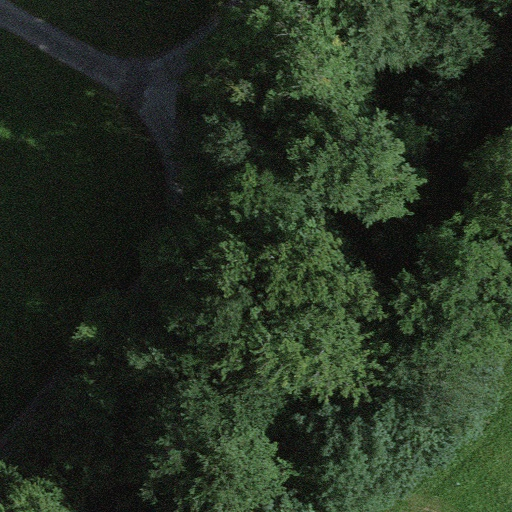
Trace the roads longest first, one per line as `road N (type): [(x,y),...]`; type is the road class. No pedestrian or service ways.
road 1 (track): [(137,91),(170,165),(164,232),(0,479)]
road 2 (track): [(240,0),(137,91),(0,15)]
